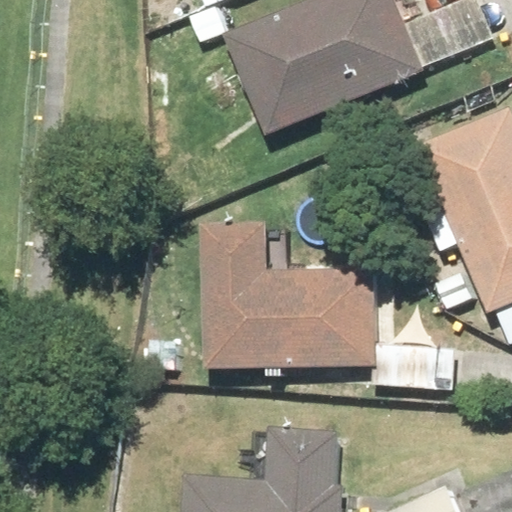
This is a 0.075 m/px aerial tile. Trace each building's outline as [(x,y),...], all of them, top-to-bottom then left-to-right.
[(295,0),(233,26),(273,123),(431,59),(406,0),(295,0)] [(511,98),(424,134),(492,303),(511,295),(511,98)] [(463,357),(385,356),(385,279),(285,278),(286,238),(214,237),(213,373),(377,374),(377,401),(462,402),(463,357)] [(346,511),(349,479),(331,478),(333,442),(276,438),(272,492),(191,487),(189,511),(346,511)] [(459,511),(453,496),(413,511),(459,511)]
